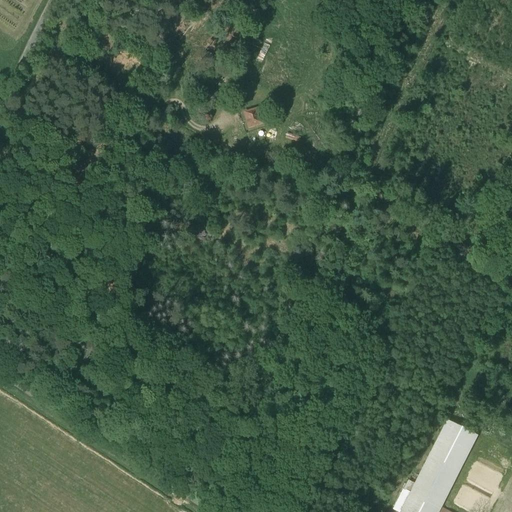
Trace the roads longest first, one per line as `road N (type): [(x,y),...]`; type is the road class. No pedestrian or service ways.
road 1 (unclassified): [(215,511),(0,371)]
road 2 (unclassified): [(66,0),(0,129)]
